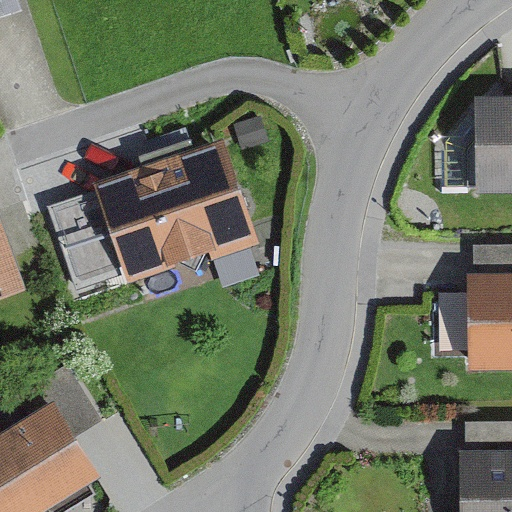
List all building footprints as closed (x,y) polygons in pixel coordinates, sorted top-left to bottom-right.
[(0,0),(0,16),(26,8),(23,0),(0,0)] [(511,87),(475,89),(477,184),(511,183),(511,87)] [(262,114),(234,122),(243,150),(270,142),(262,114)] [(98,187),(48,203),(68,266),(117,250),(127,280),(257,238),(223,135),(95,177),(98,187)] [(0,294),(30,284),(0,197),(0,294)] [(474,266),(468,266),(470,364),(511,362),(511,239),(474,241),(474,266)] [(0,402),(0,511),(31,511),(101,468),(77,430),(101,415),(66,361),(0,402)] [(465,442),(459,443),(459,511),(511,511),(511,417),(465,418),(465,442)]
